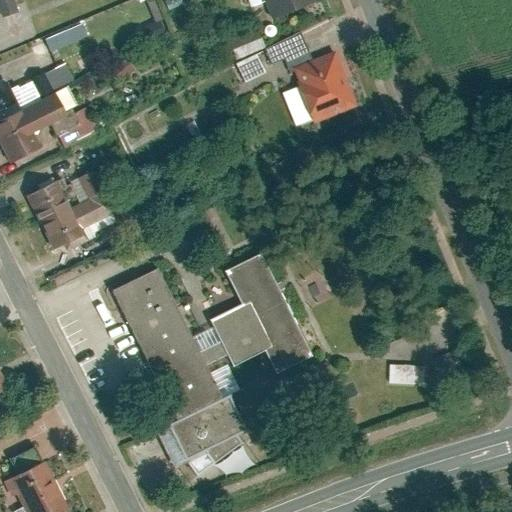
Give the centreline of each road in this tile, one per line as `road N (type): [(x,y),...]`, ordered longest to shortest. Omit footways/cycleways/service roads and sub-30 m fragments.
road 1 (unclassified): [(511,352),(367,0)]
road 2 (residential): [(134,511),(0,254)]
road 3 (secondary): [(511,446),(308,511)]
